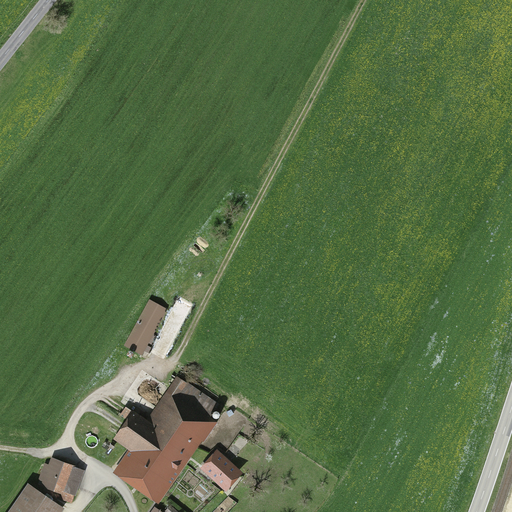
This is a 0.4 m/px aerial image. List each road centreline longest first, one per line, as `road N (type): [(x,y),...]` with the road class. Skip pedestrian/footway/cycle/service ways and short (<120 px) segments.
road 1 (track): [(145,368),(182,349),(365,0)]
road 2 (track): [(145,368),(87,401),(64,447),(0,448)]
